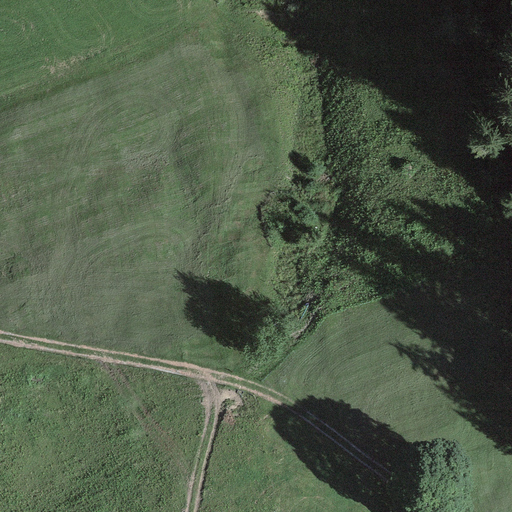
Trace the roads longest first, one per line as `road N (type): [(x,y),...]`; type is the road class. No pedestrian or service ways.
road 1 (track): [(0,334),(253,384),(444,511)]
road 2 (track): [(193,511),(214,437),(219,376)]
